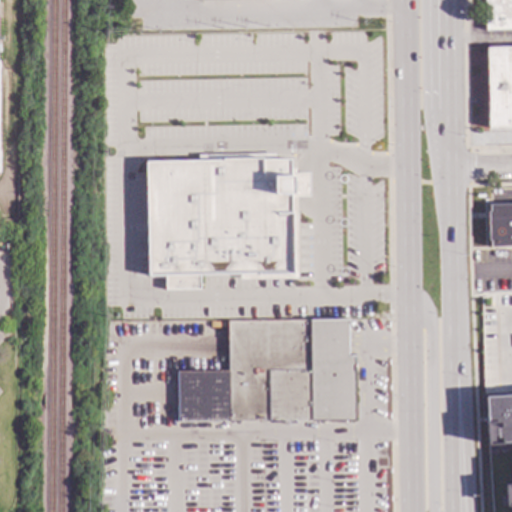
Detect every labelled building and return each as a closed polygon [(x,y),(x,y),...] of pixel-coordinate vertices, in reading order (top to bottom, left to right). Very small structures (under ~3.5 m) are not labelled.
[(511,0),(511,29),(485,31),(483,0),(511,0)] [(511,127),(487,128),(485,46),(511,45),(511,127)] [(273,160),(289,159),(289,168),(293,168),(293,173),(308,172),(309,196),(295,196),(296,279),(238,280),(238,274),(198,275),(198,290),(164,291),(163,276),(148,276),(146,162),(197,162),(196,157),(273,156),(273,160)] [(511,246),(490,247),(490,240),(488,240),(487,212),(489,212),(489,205),(511,204),(511,246)] [(346,321),(347,357),(352,357),(353,367),(352,367),(352,422),(308,423),(308,422),(176,423),(176,373),(226,372),(226,322),(346,321)] [(490,511),(483,397),(511,395),(511,511),(490,511)]
